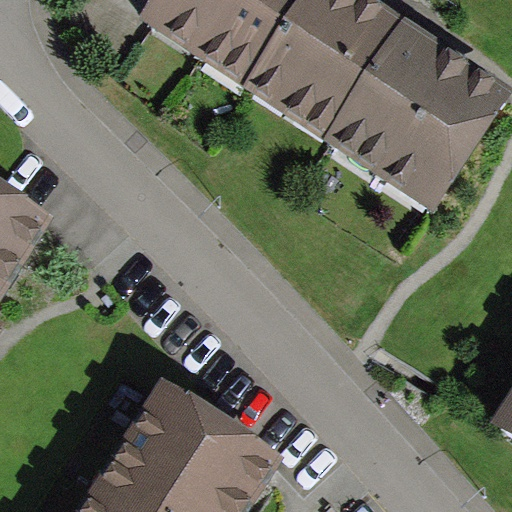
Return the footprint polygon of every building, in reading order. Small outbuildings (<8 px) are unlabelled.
[(146,0),(135,18),(285,112),(355,0),(146,0)] [(511,80),(511,77),(387,0),(355,0),(285,112),(434,205),(511,80)] [(0,179),(0,265),(40,207),(0,179)] [(159,391),(79,511),(241,511),(273,464),(159,391)] [(511,426),(511,393),(497,416),(511,426)]
